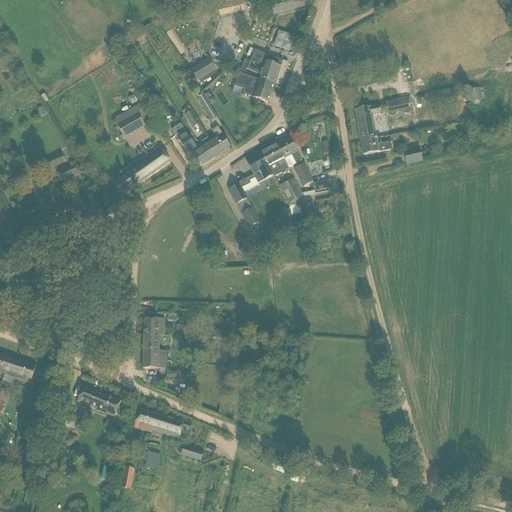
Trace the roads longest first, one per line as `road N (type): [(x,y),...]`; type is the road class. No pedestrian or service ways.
road 1 (track): [(434,489),(359,239),(323,5)]
road 2 (unclassified): [(0,263),(201,178),(267,131),(324,0)]
road 3 (track): [(422,489),(283,449),(60,355)]
road 4 (track): [(160,194),(139,235),(130,384)]
